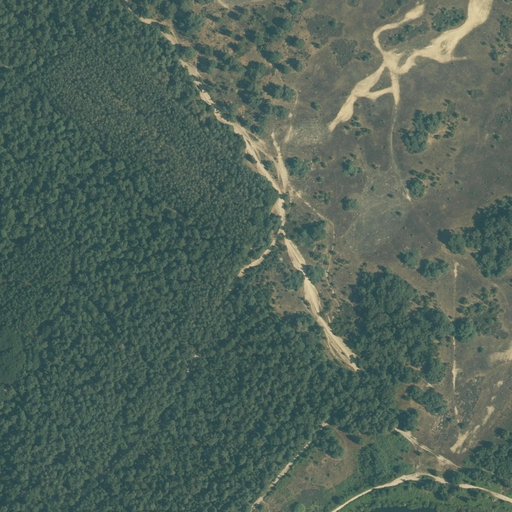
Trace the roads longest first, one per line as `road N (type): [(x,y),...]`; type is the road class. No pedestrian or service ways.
road 1 (track): [(0,58),(181,213),(194,252),(168,308),(132,345),(129,366),(6,511)]
road 2 (unknown): [(127,0),(168,42),(204,109),(280,174),(285,236),(365,392)]
road 3 (track): [(333,511),(417,475),(511,500)]
road 4 (unknown): [(350,391),(245,511)]
road 5 (track): [(49,219),(72,244),(73,274),(86,295),(132,345)]
